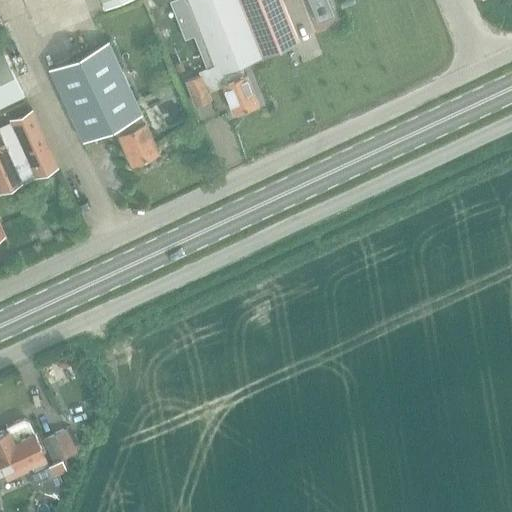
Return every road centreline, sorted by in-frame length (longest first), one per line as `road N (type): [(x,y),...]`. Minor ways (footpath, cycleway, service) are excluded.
road 1 (primary): [(0,328),(511,89)]
road 2 (unclassified): [(0,363),(511,124)]
road 3 (unclassified): [(486,64),(0,293)]
